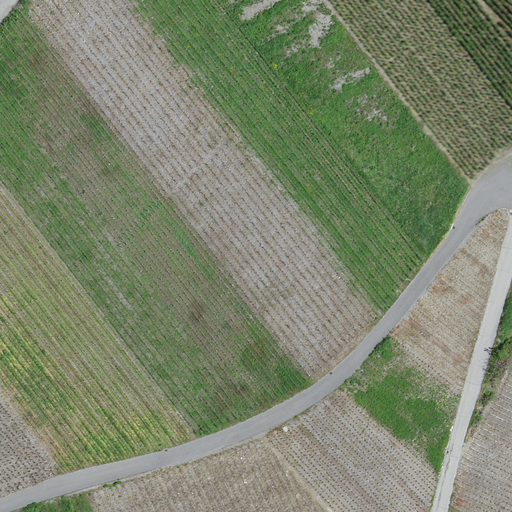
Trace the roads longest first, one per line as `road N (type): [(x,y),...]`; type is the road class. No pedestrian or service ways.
road 1 (track): [(0,510),(211,444),(304,402),(397,316),(491,193),(511,189)]
road 2 (unclassified): [(511,280),(446,511)]
